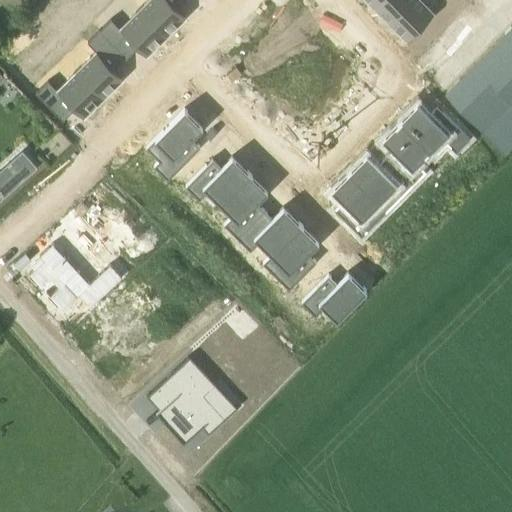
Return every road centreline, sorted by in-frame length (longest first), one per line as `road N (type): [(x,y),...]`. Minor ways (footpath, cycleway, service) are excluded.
road 1 (residential): [(190,511),(0,292)]
road 2 (residential): [(330,0),(401,79),(314,176),(296,177),(281,166)]
road 3 (residential): [(0,246),(182,60)]
road 4 (residential): [(281,166),(182,60)]
